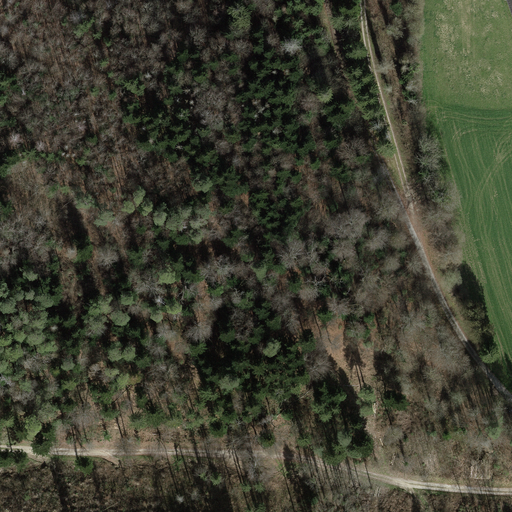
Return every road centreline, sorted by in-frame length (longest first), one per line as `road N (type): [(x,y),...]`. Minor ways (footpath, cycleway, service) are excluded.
road 1 (track): [(394,481),(213,242),(133,204),(0,177)]
road 2 (track): [(511,491),(394,481),(268,454),(0,446)]
road 3 (track): [(511,401),(449,317),(352,93),(325,0)]
road 4 (track): [(361,0),(418,243)]
